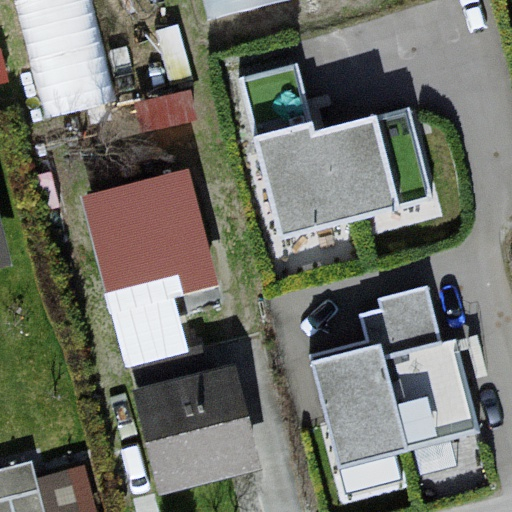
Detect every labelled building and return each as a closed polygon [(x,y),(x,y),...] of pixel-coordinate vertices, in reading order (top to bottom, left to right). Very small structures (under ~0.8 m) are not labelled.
[(115,86),(93,0),(20,0),(46,103),(115,86)] [(198,0),(200,9),(243,0),(198,0)] [(311,121),(250,136),(276,239),(397,208),(373,115),(313,130),(311,121)] [(124,355),(191,339),(178,285),(221,275),(193,155),(83,181),(124,355)] [(378,342),(311,360),(339,467),(478,430),(453,336),(381,355),(378,342)] [(223,375),(128,392),(146,495),(247,476),(223,375)] [(0,511),(61,511),(100,504),(89,454),(39,465),(36,449),(0,457),(0,511)]
